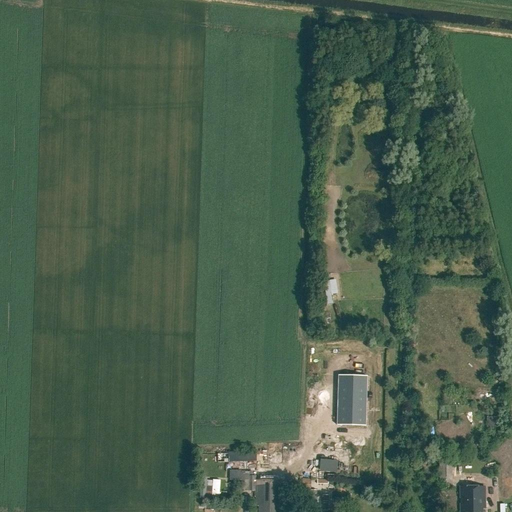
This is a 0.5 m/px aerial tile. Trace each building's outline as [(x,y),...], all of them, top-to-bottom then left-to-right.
[(324,282),(327,305),(333,305),(332,295),(338,294),(336,280),(324,282)] [(339,375),(338,425),(366,425),(367,375),(339,375)] [(239,455),(239,457),(221,457),(221,463),(257,463),(257,455),(239,455)] [(319,459),(318,470),(336,471),(337,459),(319,459)] [(439,480),(452,480),(452,462),(440,462),(439,480)] [(230,471),(230,480),(241,480),(241,471),(230,471)] [(283,511),(284,481),(255,480),(255,476),(241,476),(241,492),(255,492),(255,497),(256,497),(256,507),(259,507),(258,511),(283,511)] [(301,488),(311,489),(312,479),(302,478),(301,488)] [(485,509),(485,487),(460,488),(460,511),(481,511),(482,509),(485,509)] [(309,490),(309,495),(308,511),(324,511),(325,511),(327,511),(328,496),(317,495),(317,490),(309,490)]
